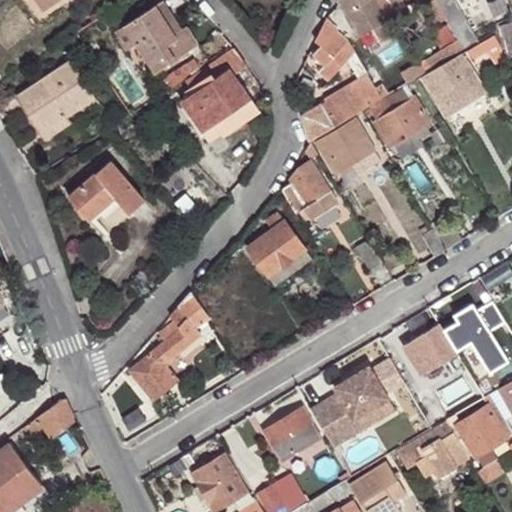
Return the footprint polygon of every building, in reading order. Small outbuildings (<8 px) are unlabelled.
[(35,0),(42,10),(58,0),(35,0)] [(337,0),(355,30),(370,21),(384,11),(377,0),(337,0)] [(414,0),(391,0),(397,10),(414,0)] [(446,19),(435,0),(431,0),(421,6),(433,27),(446,19)] [(456,0),(435,0),(446,19),(463,49),(479,41),(456,0)] [(173,16),(163,1),(156,5),(166,21),(173,16)] [(156,5),(126,25),(137,43),(156,71),(198,45),(186,27),(182,29),(173,16),(166,21),(156,5)] [(384,11),(370,21),(374,28),(389,19),(384,11)] [(339,28),(325,18),(315,40),(321,45),(312,55),(323,65),(318,71),(328,80),(348,60),(356,51),(349,38),(337,30),(339,28)] [(511,21),(500,25),(507,53),(511,51),(511,21)] [(137,43),(126,25),(119,29),(131,47),(137,43)] [(222,45),(227,40),(220,32),(215,37),(222,45)] [(494,63),(504,61),(502,47),(495,35),(468,50),(473,58),(487,50),(494,63)] [(424,59),(430,68),(452,55),(446,45),(424,59)] [(224,132),(225,134),(260,110),(235,74),(246,65),(235,48),(187,81),(195,92),(224,132)] [(356,51),(348,60),(358,77),(367,71),(356,51)] [(486,91),(462,52),(422,75),(447,116),(486,91)] [(186,78),(200,67),(195,58),(154,85),(161,94),(186,78)] [(16,96),(40,133),(67,115),(64,110),(73,104),(76,109),(96,97),(71,60),(16,96)] [(388,91),(375,68),(368,73),(380,95),(388,91)] [(324,98),(326,101),(303,115),(310,141),(362,109),(382,97),(380,95),(368,73),(367,71),(358,77),(324,98)] [(370,107),(376,117),(374,118),(391,146),(430,123),(406,85),(370,107)] [(211,141),(224,132),(195,92),(183,100),(211,141)] [(64,110),(67,115),(76,109),(73,104),(64,110)] [(40,133),(45,139),(72,122),(67,115),(40,133)] [(376,149),(356,116),(315,140),(335,174),(351,164),(375,150),(376,149)] [(169,149),(143,119),(129,131),(155,161),(169,149)] [(318,153),(310,141),(305,150),(310,158),(318,153)] [(382,161),(375,150),(351,164),(358,175),(382,161)] [(290,182),(283,186),(282,190),(296,212),(305,206),(312,218),(339,202),(312,159),(311,160),(298,169),(300,174),(289,180),(290,182)] [(111,161),(69,197),(88,220),(98,212),(116,197),(122,204),(130,213),(145,200),(111,161)] [(400,172),(394,161),(383,168),(390,179),(400,172)] [(122,204),(116,197),(98,212),(105,219),(122,204)] [(441,217),(431,223),(433,227),(447,249),(463,239),(450,219),(445,222),(441,217)] [(306,248),(285,220),(248,246),(269,275),(306,248)] [(447,249),(433,227),(422,234),(435,256),(447,249)] [(383,262),(369,239),(356,247),(370,270),(383,262)] [(306,248),(269,275),(276,286),(313,258),(306,248)] [(160,334),(165,341),(129,370),(154,400),(179,379),(166,364),(202,334),(196,327),(210,317),(192,292),(171,316),(175,321),(160,334)] [(511,331),(489,294),(459,312),(475,341),(493,331),(499,340),(502,338),(511,354),(511,331)] [(458,353),(439,323),(407,343),(415,356),(412,359),(422,375),(458,353)] [(339,392),(311,409),(333,446),(370,424),(363,413),(389,398),(370,366),(335,386),(339,392)] [(511,379),(499,388),(511,410),(511,411),(511,379)] [(43,426),(51,436),(75,418),(66,398),(62,399),(24,428),(30,436),(43,426)] [(389,398),(363,413),(370,424),(396,409),(389,398)] [(456,412),(449,402),(427,415),(433,425),(456,412)] [(489,404),(461,421),(456,424),(477,457),(509,436),(489,404)] [(321,437),(303,406),(264,429),(282,460),(321,437)] [(457,413),(448,419),(449,421),(452,426),(456,424),(461,421),(457,413)] [(398,451),(407,467),(417,462),(425,475),(436,469),(441,477),(457,467),(456,466),(470,458),(452,426),(449,421),(398,451)] [(9,511),(44,486),(10,442),(0,449),(0,510),(1,511),(9,511)] [(265,511),(255,495),(252,497),(248,491),(225,452),(191,472),(214,511),(234,499),(241,511),(265,511)] [(353,490),(366,511),(401,511),(394,500),(406,493),(387,460),(349,483),(353,490)] [(296,508),(298,511),(314,511),(353,490),(349,483),(347,478),(296,508)] [(269,511),(289,502),(277,481),(258,492),(269,511)] [(112,511),(103,492),(76,505),(68,511),(112,511)] [(327,511),(361,511),(354,498),(340,507),(339,505),(327,511)]
